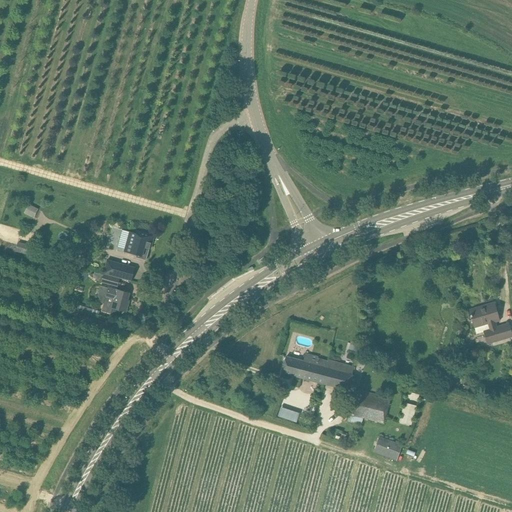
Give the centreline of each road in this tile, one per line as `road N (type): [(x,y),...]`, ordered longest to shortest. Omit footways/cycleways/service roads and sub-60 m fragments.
road 1 (tertiary): [(304,250),(166,352),(100,437),(66,511)]
road 2 (tertiary): [(74,511),(135,408),(177,361),(207,332),(320,259)]
road 3 (unclassified): [(163,306),(213,132),(255,118)]
road 4 (tertiary): [(320,259),(491,190)]
road 5 (tertiary): [(491,190),(422,204),(319,242)]
